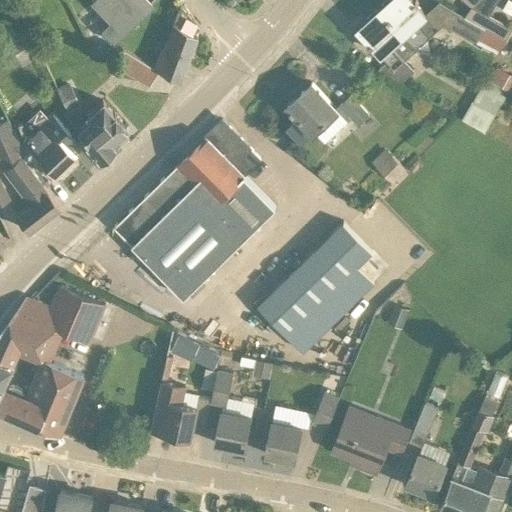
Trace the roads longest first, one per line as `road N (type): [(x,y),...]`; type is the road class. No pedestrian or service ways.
road 1 (residential): [(383,511),(89,458),(0,431)]
road 2 (secondary): [(0,298),(247,54)]
